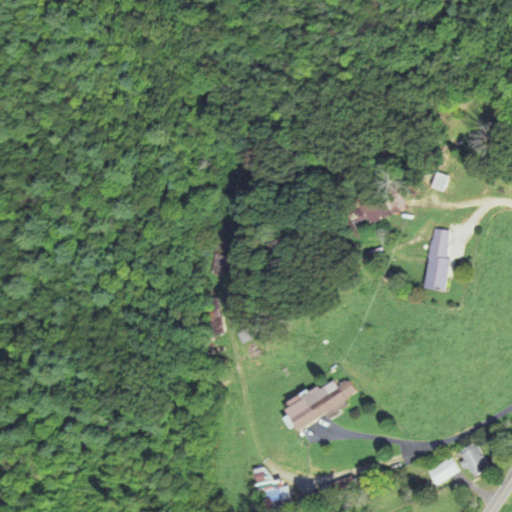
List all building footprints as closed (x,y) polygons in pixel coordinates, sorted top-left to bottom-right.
[(452,233),(432,231),(424,291),(443,294),(452,233)] [(328,416),(329,418),(347,408),(343,401),(355,395),(348,381),(337,387),(334,383),(318,391),(317,388),(281,407),(295,433),(328,416)] [(469,479),(489,472),(480,448),(460,456),(469,479)] [(461,474),(452,459),(428,474),(437,488),(461,474)] [(252,472),(262,509),(289,501),(286,489),(280,491),(278,482),(270,483),(266,468),(252,472)]
